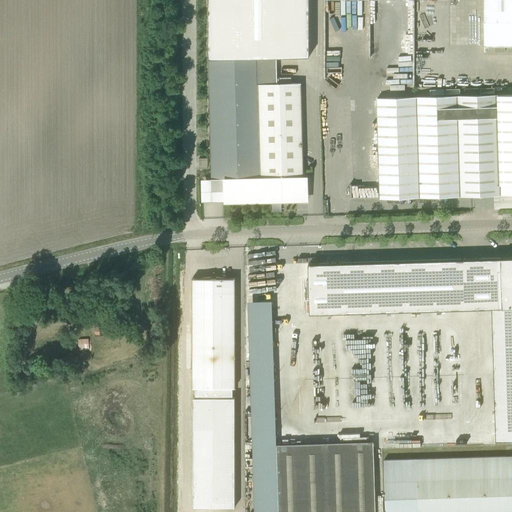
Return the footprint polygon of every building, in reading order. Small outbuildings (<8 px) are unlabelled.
[(283,197),(307,196),(306,171),(302,171),(300,83),(278,83),(277,57),(309,57),(308,0),(207,0),(208,59),(211,179),(224,179),(224,203),(283,202),(283,197)] [(511,0),(483,0),(484,46),(511,45),(511,0)] [(511,94),(377,99),(379,188),(380,198),(511,194),(511,94)] [(500,258),(308,264),(309,314),(511,307),(511,257),(500,258)] [(194,388),(194,393),(232,393),(232,388),(234,388),(234,279),(235,279),(235,278),(218,279),(213,274),(209,279),(207,279),(207,278),(192,278),(192,279),(192,388),(194,388)] [(378,511),(375,443),(278,448),(272,300),(245,302),(254,511),(378,511)] [(88,338),(78,338),(79,349),(89,349),(88,338)] [(232,393),(194,393),(194,397),(192,397),(192,508),(235,508),(234,398),(232,398),(232,393)] [(384,460),(384,511),(511,511),(511,455),(496,456),(483,456),(441,458),(416,459),(384,460)]
